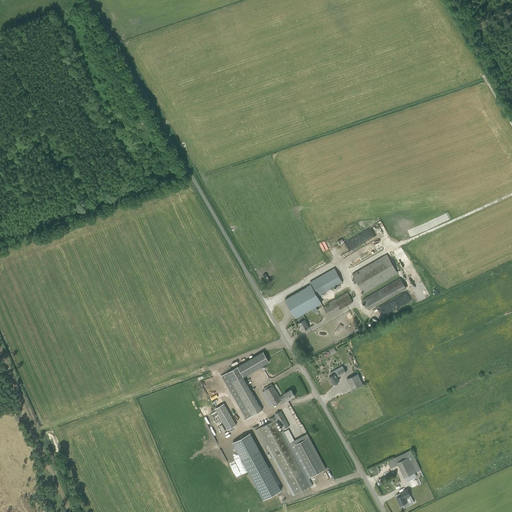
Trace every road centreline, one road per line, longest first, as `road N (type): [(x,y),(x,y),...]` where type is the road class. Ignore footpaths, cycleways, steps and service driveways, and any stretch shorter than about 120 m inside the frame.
road 1 (unclassified): [(384,511),(92,0)]
road 2 (track): [(511,194),(394,246)]
